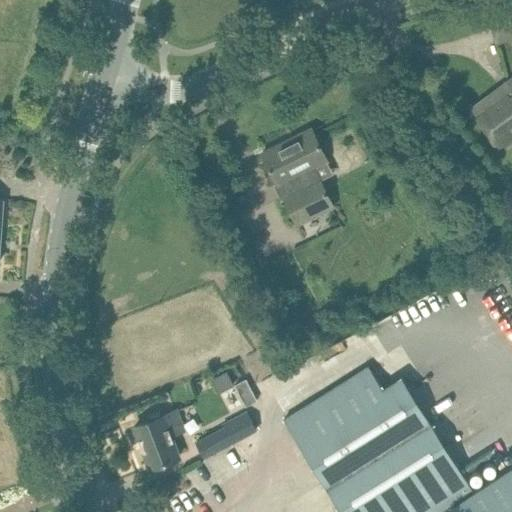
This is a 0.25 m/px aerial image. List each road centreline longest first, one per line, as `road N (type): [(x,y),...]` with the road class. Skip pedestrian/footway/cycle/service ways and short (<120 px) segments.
road 1 (tertiary): [(89,511),(57,409),(52,339),(67,205),(103,74)]
road 2 (secondary): [(103,74),(180,90),(383,0)]
